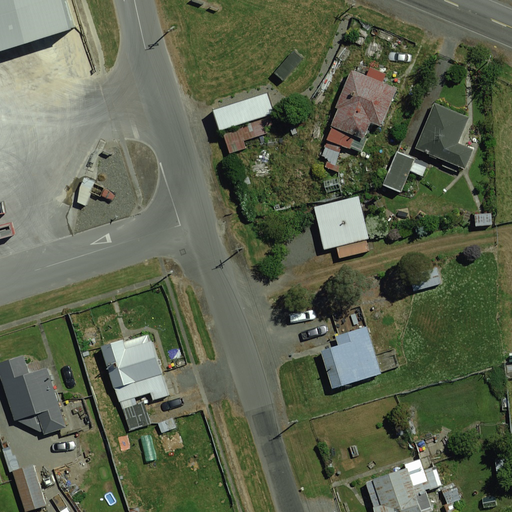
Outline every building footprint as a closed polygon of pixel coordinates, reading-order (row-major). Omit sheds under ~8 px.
[(52,0),(0,0),(0,51),(62,32),(52,0)] [(405,97),(357,76),(325,146),(360,162),(368,143),(382,149),(405,97)] [(271,90),(217,107),(228,143),(282,126),(271,90)] [(471,123),(436,111),(419,161),(472,179),(479,157),(462,151),(471,123)] [(412,179),(424,185),(430,172),(402,158),(386,190),(402,198),(412,179)] [(363,199),(318,210),(329,256),(374,246),(363,199)] [(444,262),(414,268),(419,294),(449,288),(444,262)] [(342,346),(324,352),(339,398),(389,381),(371,327),(339,337),(342,346)] [(156,335),(106,351),(125,410),(176,393),(156,335)] [(24,356),(1,364),(22,429),(45,421),(52,445),(97,431),(86,397),(66,403),(53,361),(29,369),(24,356)] [(446,461),(371,484),(379,511),(455,511),(461,510),(446,461)] [(53,465),(16,474),(25,511),(63,511),(65,511),(53,465)]
